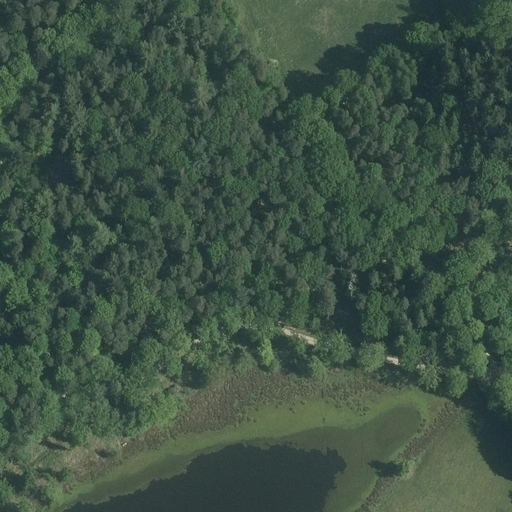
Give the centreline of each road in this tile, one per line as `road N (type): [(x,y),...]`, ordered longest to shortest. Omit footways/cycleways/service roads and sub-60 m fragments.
road 1 (track): [(504,378),(234,325),(99,394),(0,380)]
road 2 (track): [(280,156),(313,207),(441,280),(511,389)]
